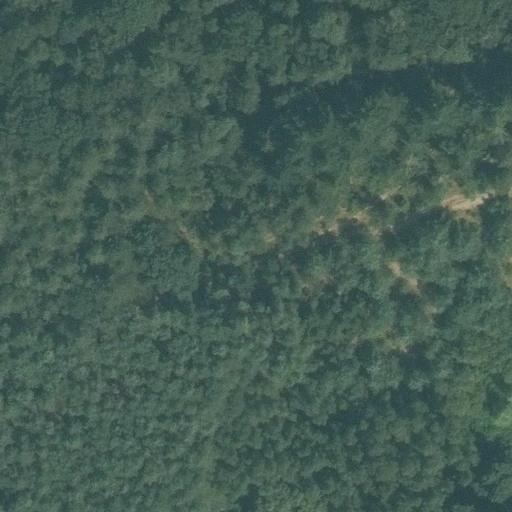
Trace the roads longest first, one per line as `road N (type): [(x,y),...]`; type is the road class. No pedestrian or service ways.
road 1 (track): [(511,161),(423,176),(257,257),(186,280),(0,326)]
road 2 (track): [(0,112),(492,0)]
